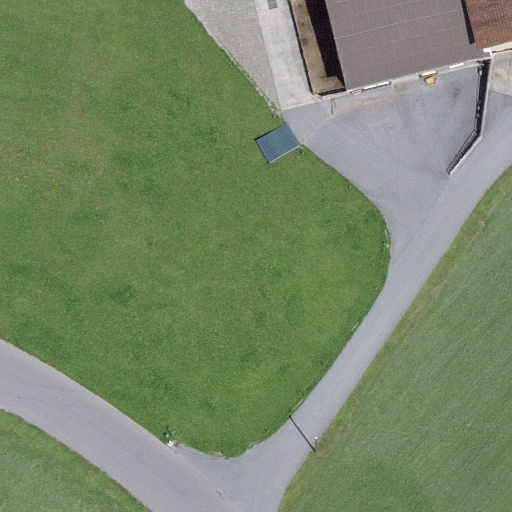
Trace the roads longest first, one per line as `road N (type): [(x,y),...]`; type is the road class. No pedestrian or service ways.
road 1 (track): [(258,511),(273,472),(492,158)]
road 2 (unclassified): [(198,511),(50,404),(0,384)]
